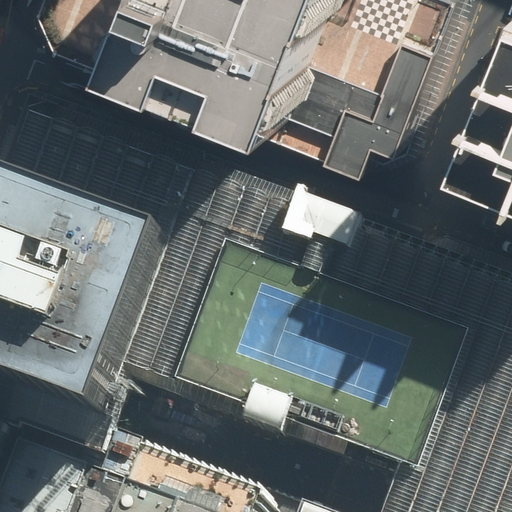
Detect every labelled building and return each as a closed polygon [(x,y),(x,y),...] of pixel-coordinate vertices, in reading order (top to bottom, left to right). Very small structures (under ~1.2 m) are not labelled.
[(58,0),(50,23),(78,34),(346,135),(393,153),(451,0),(58,0)] [(511,99),(497,139),(511,145),(511,99)] [(10,162),(0,185),(0,434),(6,437),(12,423),(104,457),(110,440),(124,406),(139,367),(304,429),(330,438),(350,445),(405,466),(399,482),(390,505),(387,511),(511,511),(511,286),(425,254),(404,246),(377,235),(320,213),(122,135),(34,100),(33,103),(18,141),(10,162)] [(12,423),(6,437),(0,454),(0,511),(144,511),(163,459),(127,446),(110,440),(104,457),(12,423)] [(169,462),(163,459),(144,511),(295,511),(297,508),(284,503),(226,482),(177,464),(169,462)]
